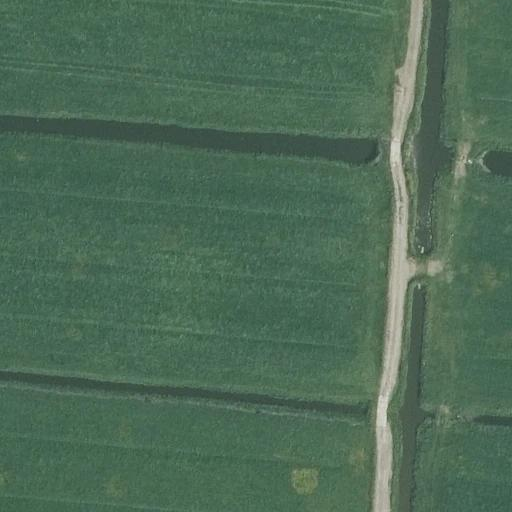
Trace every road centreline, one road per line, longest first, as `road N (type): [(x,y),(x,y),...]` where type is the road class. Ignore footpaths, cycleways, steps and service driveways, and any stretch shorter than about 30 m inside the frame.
road 1 (track): [(415,0),(394,161),(397,268)]
road 2 (track): [(397,268),(380,511)]
road 3 (track): [(438,442),(450,270),(511,274)]
road 4 (track): [(397,268),(450,270),(463,119)]
